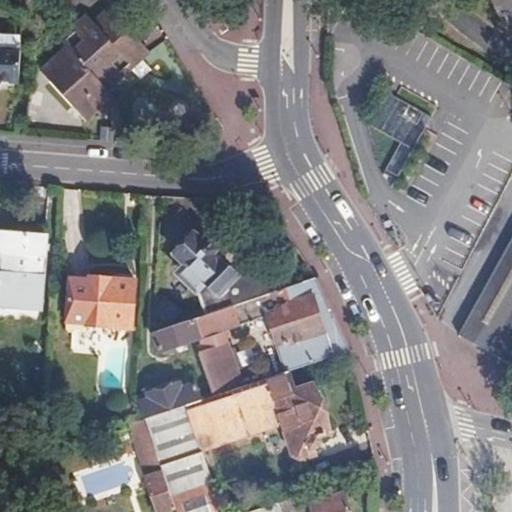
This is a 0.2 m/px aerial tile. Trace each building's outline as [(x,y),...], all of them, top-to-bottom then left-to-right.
[(511,0),(490,0),(504,27),(511,23),(511,0)] [(130,54),(137,45),(117,23),(107,11),(93,24),(84,16),(56,40),(64,48),(39,71),(84,120),(96,109),(101,115),(110,107),(104,101),(110,94),(105,89),(137,61),(130,54)] [(0,82),(17,83),(18,36),(0,35),(0,82)] [(145,54),(137,45),(130,54),(137,61),(145,54)] [(443,111),(382,77),(358,110),(393,196),(443,111)] [(104,101),(110,107),(117,101),(110,94),(104,101)] [(151,208),(152,195),(142,194),(142,207),(151,208)] [(204,315),(281,289),(272,262),(232,274),(217,260),(215,261),(207,254),(214,249),(203,239),(201,241),(192,233),(172,253),(185,265),(178,272),(196,290),(204,315)] [(0,310),(37,315),(42,237),(0,234),(0,310)] [(511,238),(458,339),(511,368),(511,238)] [(127,327),(131,280),(114,278),(114,272),(87,270),(86,273),(65,271),(61,319),(82,321),(82,323),(127,327)] [(331,315),(316,279),(281,289),(204,315),(153,331),(159,351),(198,338),(197,337),(210,332),(211,334),(267,316),(285,373),(288,372),(308,365),(347,352),(331,315)] [(177,311),(162,298),(153,309),(167,322),(177,311)] [(241,385),(228,346),(199,356),(213,396),(241,385)] [(295,392),(288,372),(285,373),(200,402),(142,420),(153,450),(167,446),(192,438),(198,452),(276,425),(275,422),(287,418),(290,428),(284,431),(292,456),(290,458),(299,463),(301,460),(313,456),(310,445),(313,438),(329,433),(313,386),(295,392)] [(142,420),(200,402),(194,386),(180,390),(178,385),(145,396),(146,401),(137,405),(142,420)] [(175,468),(167,446),(153,450),(160,472),(175,468)] [(181,466),(175,468),(160,472),(165,485),(185,478),(181,466)] [(217,511),(208,484),(168,497),(173,511),(217,511)] [(217,511),(234,511),(227,487),(208,484),(217,511)] [(309,506),(305,494),(274,505),(276,511),(347,511),(342,495),(309,506)]
